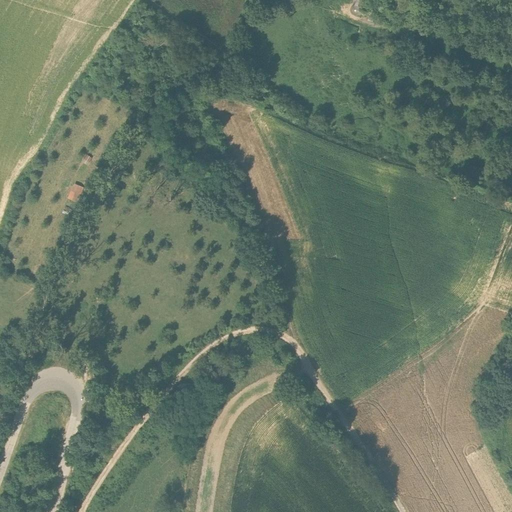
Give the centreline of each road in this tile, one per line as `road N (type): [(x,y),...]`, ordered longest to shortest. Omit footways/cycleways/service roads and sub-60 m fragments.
road 1 (track): [(81,511),(112,458),(177,380),(218,343),(249,331),(286,335),(401,511)]
road 2 (track): [(286,335),(263,250),(171,162),(154,112),(171,81),(236,41),(252,0)]
road 3 (tertiary): [(0,468),(35,389),(67,390),(75,416),(52,511)]
